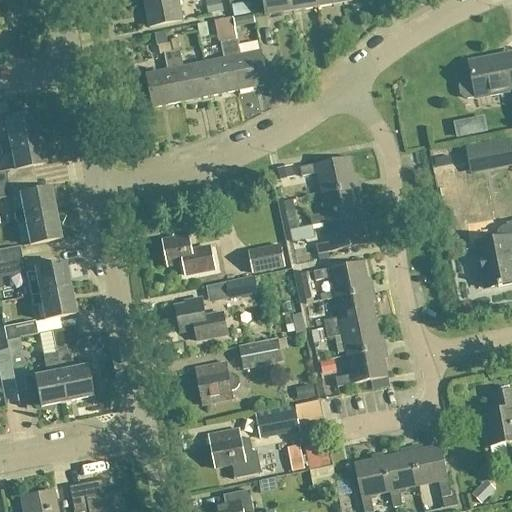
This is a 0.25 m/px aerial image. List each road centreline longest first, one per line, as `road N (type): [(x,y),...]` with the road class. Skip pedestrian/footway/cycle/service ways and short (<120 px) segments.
road 1 (residential): [(423,361),(399,277),(386,147),(348,89)]
road 2 (residential): [(98,197),(243,157),(348,89)]
road 3 (residential): [(147,436),(98,197)]
road 4 (residential): [(348,89),(484,0)]
road 5 (residential): [(0,466),(147,436)]
road 6 (residential): [(338,436),(420,416),(433,391),(423,361)]
road 7 (residential): [(98,197),(73,66)]
